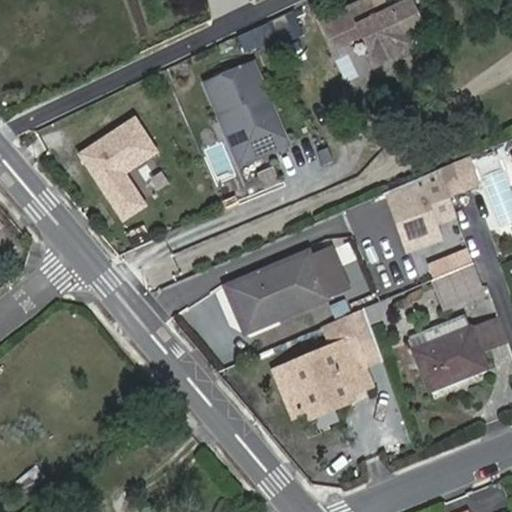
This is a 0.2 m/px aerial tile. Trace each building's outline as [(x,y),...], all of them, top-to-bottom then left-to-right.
[(371,35),(386,67),(410,56),(416,37),(431,30),(419,3),(385,19),(376,1),(331,22),(343,49),(371,35)] [(261,64),(213,84),(227,116),(233,113),(247,146),(261,152),(275,146),(278,152),(295,145),(280,110),(276,111),(270,97),(274,96),(261,64)] [(227,116),(247,165),(278,152),(275,146),(261,152),(247,146),(233,113),(227,116)] [(134,114),(74,153),(120,224),(148,206),(127,174),(160,153),(134,114)] [(451,197),(452,198),(479,187),(468,160),(442,171),(444,177),(451,197)] [(264,188),(280,185),(277,169),(262,172),(264,188)] [(432,205),(451,197),(444,177),(425,185),(427,192),(432,205)] [(432,205),(427,192),(395,204),(411,250),(444,238),(432,205)] [(249,330),(325,300),(348,291),(332,252),(308,262),(306,256),(230,288),(249,330)] [(463,303),(487,294),(477,267),(453,277),(463,303)] [(427,334),(431,346),(473,330),(469,318),(427,334)] [(495,352),(511,344),(504,322),(487,330),(495,352)] [(495,352),(487,330),(475,334),(473,330),(417,351),(417,352),(433,391),(487,369),(483,356),(495,352)] [(431,346),(427,334),(413,340),(417,351),(431,346)] [(342,373),(357,367),(349,347),(280,375),(296,417),(310,412),(314,421),(354,405),(351,399),(342,373)] [(378,353),(369,356),(378,380),(387,377),(378,353)] [(363,365),(357,367),(342,373),(351,399),(373,391),(363,365)]
